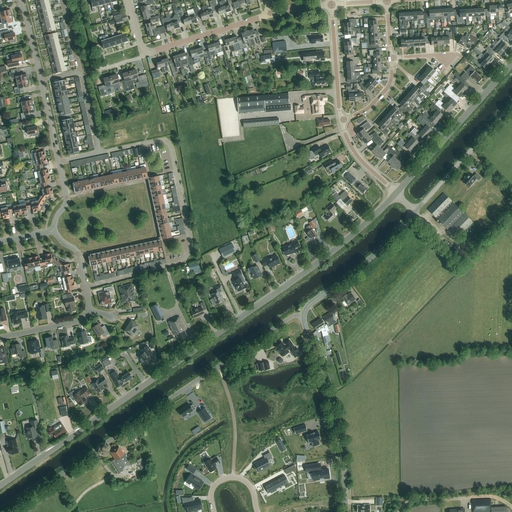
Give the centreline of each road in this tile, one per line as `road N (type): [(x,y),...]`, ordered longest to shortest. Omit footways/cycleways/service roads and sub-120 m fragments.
road 1 (tertiary): [(0,486),(309,269),(395,193)]
road 2 (unclassified): [(5,511),(303,315)]
road 3 (residential): [(99,152),(168,146),(189,247),(174,264),(85,288)]
road 4 (unclassified): [(344,511),(341,446),(303,315)]
road 5 (tertiary): [(395,193),(511,64)]
road 6 (unclassified): [(303,315),(414,212)]
road 7 (residential): [(414,212),(511,103)]
road 8 (residential): [(142,54),(270,15)]
road 9 (track): [(398,511),(418,499),(493,496),(511,505)]
